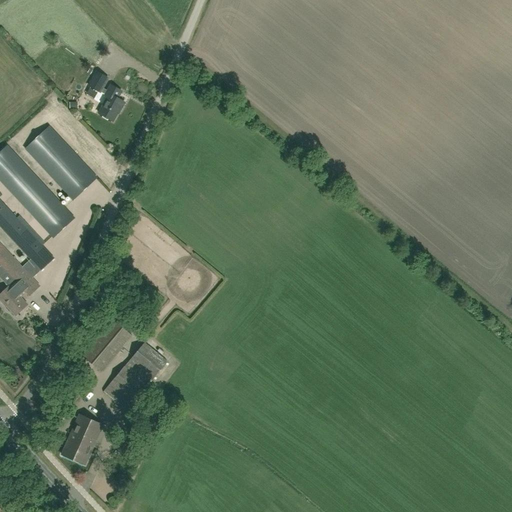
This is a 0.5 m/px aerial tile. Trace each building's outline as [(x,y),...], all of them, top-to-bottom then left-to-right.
[(121,110),(125,103),(118,99),(121,92),(111,85),(107,91),(103,89),(108,79),(96,73),(89,86),(100,92),(101,92),(105,94),(105,95),(108,96),(99,114),(113,122),(120,109),(121,110)] [(138,114),(143,108),(135,101),(130,108),(138,114)] [(50,128),(27,150),(73,202),(96,181),(50,128)] [(75,219),(8,147),(0,154),(0,179),(54,238),(75,219)] [(0,265),(18,285),(11,290),(8,287),(0,295),(0,300),(3,303),(4,302),(16,316),(27,305),(19,296),(24,291),(29,296),(39,287),(32,279),(53,259),(0,200),(0,226),(30,260),(22,268),(0,244),(0,265)] [(139,332),(150,319),(140,311),(129,324),(139,332)] [(103,372),(132,336),(114,319),(83,356),(103,372)] [(98,325),(87,337),(93,342),(103,330),(98,325)] [(153,380),(172,356),(149,337),(130,360),(153,380)] [(124,408),(144,385),(123,368),(104,392),(124,408)] [(80,414),(71,434),(62,454),(85,464),(103,424),(80,414)] [(124,452),(128,446),(120,441),(116,447),(124,452)]
